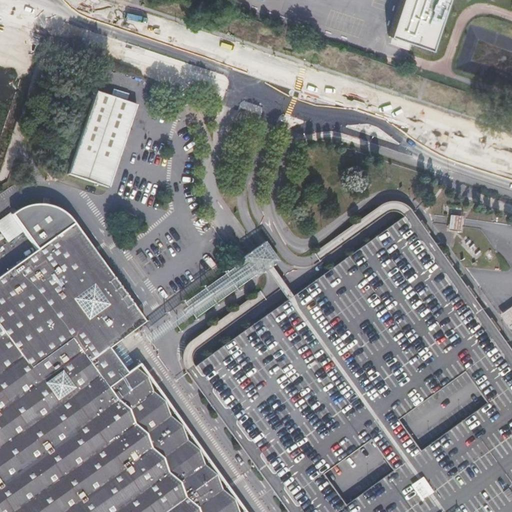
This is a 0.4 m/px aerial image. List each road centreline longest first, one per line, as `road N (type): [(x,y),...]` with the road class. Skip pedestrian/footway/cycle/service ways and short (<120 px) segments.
road 1 (secondary): [(0,0),(226,73),(272,102),(511,181)]
road 2 (secondary): [(511,143),(79,0)]
